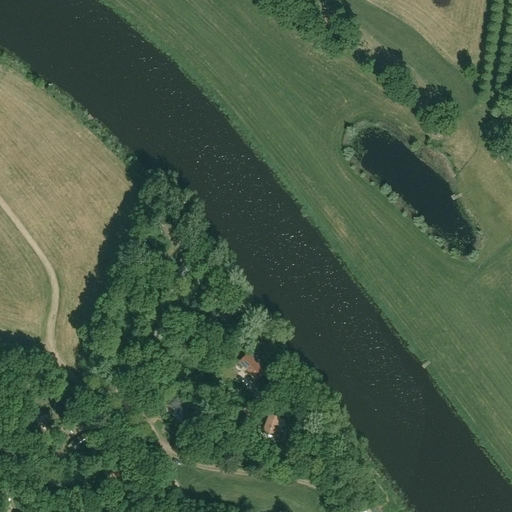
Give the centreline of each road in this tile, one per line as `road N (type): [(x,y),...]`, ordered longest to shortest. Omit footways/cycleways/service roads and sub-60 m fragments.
road 1 (track): [(191,511),(135,436),(52,373),(32,370),(0,416)]
road 2 (track): [(148,422),(174,450),(205,466),(328,492)]
road 3 (track): [(135,436),(148,422),(122,395),(120,374),(165,301),(192,310)]
road 4 (track): [(167,442),(222,437),(284,381)]
